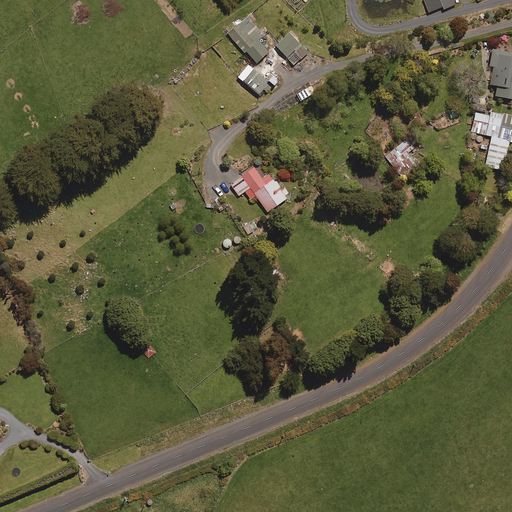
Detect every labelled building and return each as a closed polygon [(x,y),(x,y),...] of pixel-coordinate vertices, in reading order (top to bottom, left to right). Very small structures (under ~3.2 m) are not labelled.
[(264,34),(248,15),(228,32),(244,51),(246,50),(256,61),(268,50),(258,39),(264,34)] [(308,51),(289,31),(276,44),(294,64),(308,51)] [(511,51),(492,47),(489,64),(495,65),(491,83),(497,84),(495,94),(511,96),(511,51)] [(272,85),(248,63),(238,76),(259,94),(264,88),(267,91),(272,85)] [(511,114),(491,110),(490,114),(475,111),(471,131),(492,135),(486,166),(504,169),(509,140),(511,140),(511,114)] [(385,156),(403,177),(419,163),(408,151),(414,146),(406,137),(385,156)] [(287,195),(260,160),(240,175),(241,177),(231,184),(239,194),(245,190),(251,199),(256,195),(268,210),(287,195)] [(273,226),(272,215),(265,216),(266,227),(273,226)]
